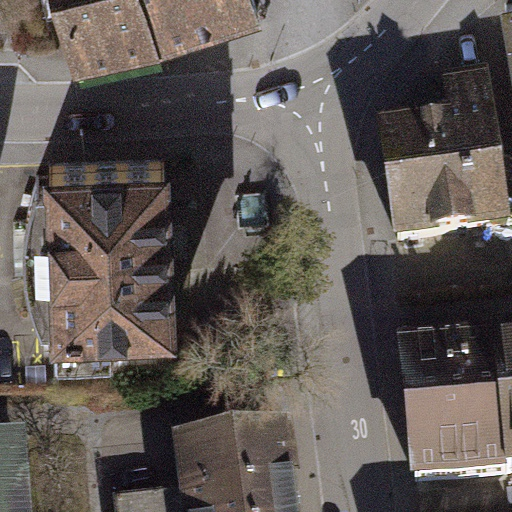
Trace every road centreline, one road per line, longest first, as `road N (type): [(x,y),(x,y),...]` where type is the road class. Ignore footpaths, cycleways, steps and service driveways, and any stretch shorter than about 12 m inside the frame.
road 1 (tertiary): [(310,88),(330,201),(355,511)]
road 2 (tertiary): [(0,109),(213,102),(310,88)]
road 3 (tertiary): [(310,88),(362,52),(413,0)]
